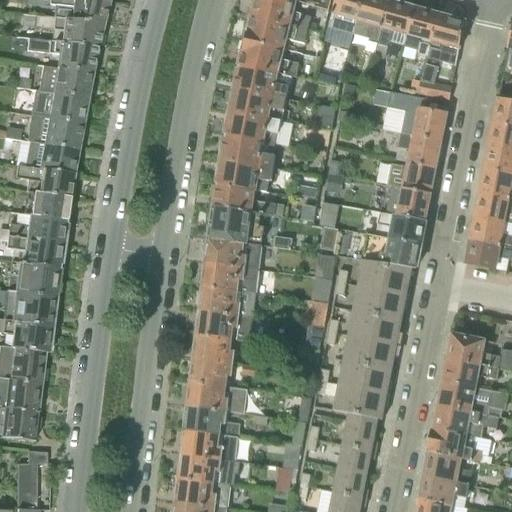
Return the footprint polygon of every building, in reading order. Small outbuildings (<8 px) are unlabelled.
[(54,21),(70,23),(104,27),(105,24),(107,25),(110,14),(108,14),(110,0),(48,0),(48,8),(56,9),(54,21)] [(255,8),(252,18),(308,31),(311,21),(292,16),(295,4),(296,2),(286,0),(253,0),(252,5),(255,8)] [(286,0),(296,2),(295,4),(329,13),(332,0),(286,0)] [(336,0),(329,28),(326,42),(328,42),(330,42),(332,38),(336,38),(338,30),(354,34),(357,23),(355,22),(361,0),(336,0)] [(383,0),(361,0),(355,22),(357,23),(374,27),(373,31),(370,34),(368,39),(371,40),(369,47),(375,49),(376,44),(389,1),(383,0)] [(375,58),(384,60),(392,32),(407,36),(415,9),(412,8),(411,5),(404,3),(401,5),(389,1),(376,44),(375,49),(377,49),(375,58)] [(404,48),(417,52),(416,56),(418,56),(415,66),(425,68),(428,59),(426,59),(439,15),(428,12),(427,9),(420,7),(418,9),(415,9),(407,36),(404,48)] [(456,67),(465,22),(439,15),(426,59),(428,59),(456,67)] [(304,46),(308,31),(252,18),(249,31),(245,34),(243,42),(283,50),(285,42),(304,46)] [(70,23),(54,21),(36,19),(35,29),(52,31),(51,42),(51,45),(65,47),(98,50),(99,48),(101,49),(104,37),(102,37),(104,27),(70,23)] [(511,34),(508,49),(503,73),(511,74),(511,34)] [(47,69),(57,70),(57,71),(93,75),(94,73),(96,73),(99,62),(96,61),(98,50),(65,47),(51,45),(51,42),(28,40),(28,42),(16,39),(14,51),(48,54),(47,69)] [(280,62),(283,50),(243,42),(240,53),(243,57),(240,68),(275,73),(296,77),(296,79),(303,80),(305,71),(298,69),(298,67),(280,62)] [(52,96),(88,101),(93,75),(57,71),(57,70),(47,69),(43,68),(38,92),(52,94),(52,96)] [(285,100),(287,90),(292,86),(293,81),(292,80),(296,80),(296,79),(296,77),(275,73),(240,68),(239,71),(238,71),(236,73),(235,79),(236,81),(237,82),(235,91),(285,100)] [(342,79),(351,81),(353,73),(344,70),(342,79)] [(15,90),(29,92),(31,81),(17,79),(15,90)] [(417,95),(449,101),(452,89),(420,82),(417,95)] [(352,99),(354,87),(345,85),(342,97),(352,99)] [(285,100),(235,91),(233,103),(232,103),(230,105),(229,111),(230,114),(231,114),(231,115),(266,121),(266,120),(268,110),(281,112),(282,106),(284,107),(285,100)] [(387,109),(406,113),(401,134),(441,142),(447,115),(423,111),(425,101),(390,94),(384,93),(381,108),(387,109)] [(83,127),(88,101),(52,96),(50,105),(48,119),(47,120),(83,127)] [(511,103),(498,101),(493,123),(511,126),(511,103)] [(347,124),(349,114),(340,112),(338,122),(347,124)] [(227,126),(225,128),(224,134),(225,137),(226,137),(226,139),(275,146),(277,146),(279,136),(277,136),(280,122),(266,120),(266,121),(231,115),(228,127),(227,126)] [(27,142),(29,143),(43,145),(43,146),(79,152),(83,127),(47,120),(48,119),(38,118),(31,117),(27,142)] [(511,126),(493,123),(489,146),(511,151),(511,126)] [(365,136),(365,130),(360,126),(354,127),(351,133),(352,137),(356,141),(362,140),(365,136)] [(5,139),(20,142),(21,136),(5,134),(5,139)] [(436,169),(441,142),(401,134),(398,148),(399,149),(397,161),(408,163),(436,169)] [(271,169),(273,158),(275,146),(226,139),(225,143),(222,144),(221,150),(224,153),(222,164),(271,169)] [(74,178),(79,152),(43,146),(43,145),(29,143),(25,170),(38,172),(41,172),(74,178)] [(511,151),(489,146),(484,169),(511,175),(511,151)] [(342,178),(345,165),(331,162),(328,175),(342,178)] [(436,169),(408,163),(407,167),(403,166),(402,167),(391,165),(387,186),(431,195),(436,169)] [(254,192),(254,191),(267,193),(271,169),(222,164),(220,176),(217,177),(216,183),(218,186),(218,189),(254,192)] [(37,196),(70,202),(70,199),(73,200),(75,189),(72,188),(74,178),(41,172),(38,172),(25,170),(17,169),(15,180),(39,185),(37,196)] [(511,175),(484,169),(480,193),(511,199),(511,175)] [(325,193),(341,196),(344,179),(329,176),(325,193)] [(426,223),(431,195),(387,186),(387,187),(391,188),(386,214),(426,223)] [(284,208),(275,206),(252,203),(254,192),(218,189),(217,191),(215,190),(213,201),(215,202),(214,210),(260,214),(260,216),(273,218),(273,217),(282,218),(284,208)] [(511,225),(511,199),(480,193),(475,215),(505,222),(504,224),(511,225)] [(30,218),(67,224),(70,202),(37,196),(33,195),(30,218)] [(210,226),(211,227),(209,242),(259,246),(261,247),(261,244),(263,229),(259,228),(260,216),(260,214),(214,210),(213,214),(212,215),(210,217),(209,218),(209,220),(209,222),(209,223),(210,224),(210,225),(210,226)] [(381,215),(377,237),(421,246),(426,223),(386,214),(386,215),(381,215)] [(504,224),(505,222),(475,215),(470,240),(511,248),(511,239),(502,237),(504,224)] [(63,247),(65,236),(68,236),(70,228),(66,228),(67,224),(30,218),(28,229),(9,227),(9,232),(8,239),(63,247)] [(319,250),(333,252),(336,230),(322,228),(319,250)] [(0,233),(0,242),(7,243),(8,239),(9,232),(0,231),(0,233)] [(369,236),(364,261),(412,270),(416,270),(421,246),(377,237),(369,236)] [(23,266),(23,265),(24,265),(60,271),(60,268),(64,269),(65,260),(62,255),(63,247),(8,239),(7,243),(6,251),(13,252),(11,264),(23,266)] [(291,241),(274,239),(272,249),(290,252),(291,241)] [(511,248),(470,240),(466,265),(507,273),(509,262),(511,262),(511,248)] [(206,267),(258,272),(261,247),(259,246),(209,242),(209,245),(207,245),(205,247),(204,255),(206,258),(207,258),(206,267)] [(325,256),(322,271),(335,273),(337,258),(325,256)] [(409,285),(412,270),(364,261),(358,288),(404,297),(407,298),(407,296),(404,296),(405,291),(406,284),(409,285)] [(15,294),(55,301),(56,298),(59,296),(60,289),(58,286),(59,274),(60,271),(24,265),(23,265),(23,266),(11,264),(10,277),(8,293),(15,294)] [(259,272),(258,272),(206,267),(205,276),(203,276),(200,278),(200,285),(202,288),(203,288),(203,290),(256,295),(259,272)] [(338,278),(347,280),(348,273),(340,271),(338,278)] [(347,280),(338,278),(335,295),(344,297),(347,280)] [(315,280),(314,286),(331,289),(332,282),(315,280)] [(404,309),(401,309),(402,305),(404,297),(358,288),(354,312),(402,322),(404,309)] [(253,320),(256,295),(203,290),(200,314),(238,319),(253,320)] [(55,303),(55,301),(15,294),(8,293),(7,293),(5,312),(3,322),(11,324),(51,330),(53,316),(57,316),(58,304),(55,303)] [(312,303),(308,326),(325,329),(329,305),(312,303)] [(394,346),(397,347),(397,346),(394,345),(396,334),(399,334),(402,322),(354,312),(349,337),(394,346)] [(245,329),(237,329),(238,319),(200,314),(197,338),(231,342),(231,341),(244,342),(245,329)] [(3,322),(0,321),(0,335),(13,337),(12,350),(49,355),(49,353),(52,353),(53,341),(50,341),(51,330),(11,324),(3,322)] [(331,321),(329,333),(326,345),(335,347),(339,322),(331,321)] [(511,352),(502,350),(501,357),(481,353),(483,342),(479,341),(475,337),(460,334),(454,336),(452,336),(447,358),(497,369),(511,372),(511,352)] [(392,371),(394,359),(392,358),(392,356),(394,346),(349,337),(344,362),(392,371)] [(194,362),(232,366),(234,354),(230,354),(231,342),(197,338),(194,362)] [(0,380),(11,382),(25,384),(40,385),(40,383),(42,383),(43,369),(42,369),(44,356),(0,350),(0,380)] [(303,378),(315,380),(320,352),(308,350),(303,378)] [(443,382),(475,389),(477,377),(495,380),(497,369),(447,358),(443,382)] [(191,385),(226,389),(227,380),(231,380),(232,366),(194,362),(191,385)] [(387,396),(387,395),(384,395),(387,383),(390,384),(392,371),(344,362),(339,387),(384,396),(387,396)] [(244,364),(241,376),(260,379),(262,367),(244,364)] [(318,386),(327,388),(330,372),(321,370),(318,386)] [(40,388),(40,386),(25,384),(11,382),(11,383),(4,382),(0,409),(0,410),(37,414),(38,400),(41,400),(43,389),(40,388)] [(475,389),(443,382),(438,407),(488,417),(489,416),(490,405),(473,402),(475,389)] [(188,409),(226,414),(228,402),(224,402),(226,389),(191,385),(188,409)] [(327,388),(318,386),(317,395),(326,397),(327,388)] [(339,387),(334,412),(349,415),(378,421),(382,421),(385,408),(382,408),(384,399),(384,396),(339,387)] [(476,438),(476,439),(482,440),(484,427),(497,429),(499,418),(489,416),(488,417),(438,407),(433,430),(476,438)] [(0,440),(33,444),(35,431),(39,431),(40,420),(36,419),(37,414),(0,410),(0,409),(0,440)] [(241,425),(225,424),(226,414),(188,409),(185,432),(239,439),(241,425)] [(343,447),(372,452),(376,453),(376,452),(372,451),(377,428),(378,421),(349,415),(348,422),(343,447)] [(267,427),(268,419),(254,417),(253,425),(267,427)] [(318,441),(320,429),(311,427),(309,440),(318,441)] [(461,460),(480,463),(491,465),(492,459),(481,456),(482,451),(474,450),(476,439),(476,438),(433,430),(429,454),(460,460),(461,460)] [(182,456),(236,463),(239,439),(185,432),(182,456)] [(315,453),(318,441),(309,440),(307,452),(315,453)] [(367,476),(370,464),(372,452),(343,447),(338,470),(367,476)] [(28,453),(27,464),(47,465),(47,454),(28,453)] [(459,470),(460,460),(429,454),(424,478),(468,487),(471,473),(459,470)] [(215,474),(230,476),(231,472),(248,474),(249,464),(236,463),(182,456),(179,480),(214,485),(215,474)] [(299,462),(284,461),(283,470),(292,471),(298,472),(299,462)] [(37,511),(38,511),(36,511),(37,466),(18,467),(16,511),(37,511)] [(363,499),(367,500),(367,499),(363,499),(367,476),(338,470),(334,494),(363,499)] [(302,475),(299,489),(308,490),(311,476),(302,475)] [(419,501),(451,507),(453,497),(466,499),(468,487),(424,478),(419,501)] [(176,503),(215,509),(228,510),(231,486),(214,485),(179,480),(176,503)] [(308,490),(299,489),(298,498),(306,500),(308,490)] [(330,511),(360,511),(363,499),(334,494),(330,511)] [(450,511),(451,507),(419,501),(417,511),(450,511)] [(214,511),(215,509),(176,503),(174,511),(214,511)]
